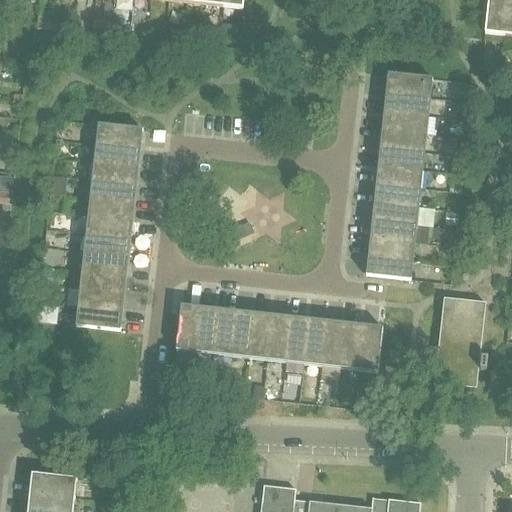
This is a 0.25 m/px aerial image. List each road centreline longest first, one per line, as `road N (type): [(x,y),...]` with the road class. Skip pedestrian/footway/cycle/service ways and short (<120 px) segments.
road 1 (residential): [(474,447),(148,434)]
road 2 (residential): [(165,274),(178,152),(341,168)]
road 3 (residential): [(328,293),(165,274)]
road 4 (residential): [(148,434),(165,274)]
road 5 (residential): [(148,434),(0,428)]
road 6 (residential): [(328,293),(341,168)]
